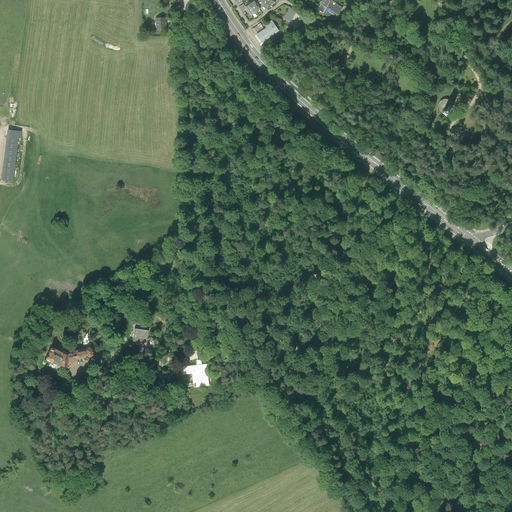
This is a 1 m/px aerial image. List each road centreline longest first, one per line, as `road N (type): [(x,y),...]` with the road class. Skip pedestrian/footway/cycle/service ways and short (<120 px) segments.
road 1 (primary): [(217,0),(301,102),(511,273)]
road 2 (track): [(198,277),(245,273),(268,282),(295,321),(286,373),(308,412),(356,471),(407,511)]
